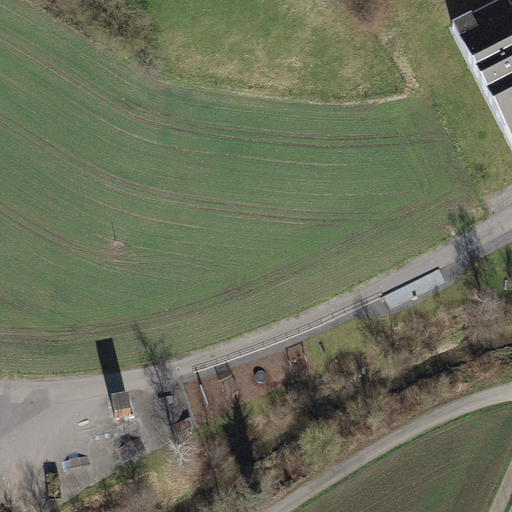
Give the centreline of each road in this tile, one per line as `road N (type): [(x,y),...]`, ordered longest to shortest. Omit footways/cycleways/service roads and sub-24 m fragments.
road 1 (track): [(511,217),(306,323),(212,358),(78,387),(0,388)]
road 2 (track): [(275,511),(428,420),(511,390)]
